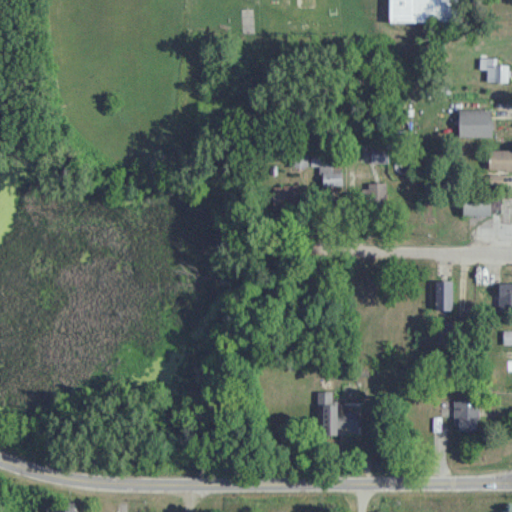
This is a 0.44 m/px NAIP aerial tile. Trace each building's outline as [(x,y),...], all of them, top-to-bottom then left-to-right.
[(458,0),(388,0),(388,21),(459,21),(458,0)] [(497,58),(486,58),(486,82),(508,82),(508,65),(497,65),(497,58)] [(458,111),(458,138),(491,138),(491,111),(458,111)] [(389,163),(389,146),(370,146),(370,163),(389,163)] [(307,150),(291,150),(291,167),(307,167),(307,150)] [(511,150),(489,151),(489,170),(511,170),(511,150)] [(341,167),(323,167),(323,186),(341,186),(341,167)] [(490,215),(490,194),(462,194),(462,215),(490,215)] [(452,310),(452,280),(436,280),(436,310),(452,310)] [(499,311),(511,311),(511,281),(499,282),(499,311)] [(359,434),(359,413),(337,413),(336,391),(317,391),(318,434),(359,434)] [(455,430),(479,430),(479,400),(455,400),(455,430)]
